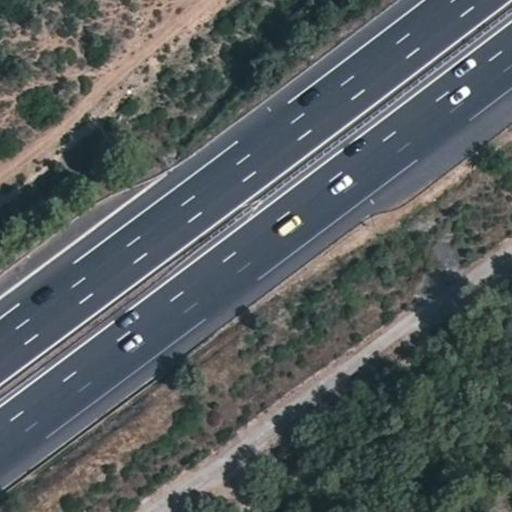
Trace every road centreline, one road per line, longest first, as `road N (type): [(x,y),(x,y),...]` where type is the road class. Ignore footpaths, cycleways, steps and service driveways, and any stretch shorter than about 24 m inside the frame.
road 1 (motorway): [(0,438),(511,52)]
road 2 (motorway): [(468,0),(0,350)]
road 3 (track): [(160,511),(511,255)]
road 4 (track): [(0,171),(203,0)]
